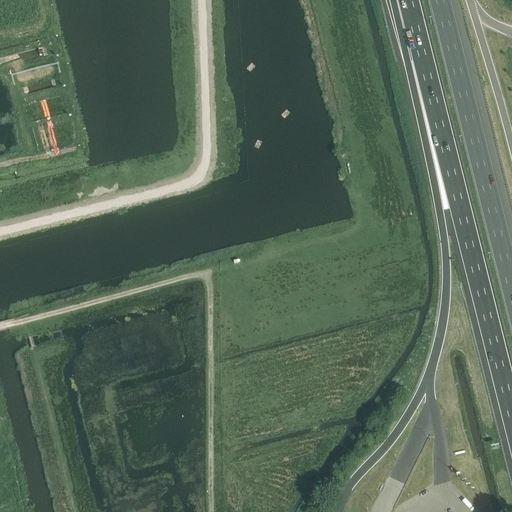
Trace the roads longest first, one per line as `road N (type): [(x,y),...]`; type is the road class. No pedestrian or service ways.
road 1 (motorway): [(408,0),(511,415)]
road 2 (track): [(0,235),(167,193),(190,179),(203,145),(199,0)]
road 3 (motorway): [(403,0),(445,260),(429,375)]
road 4 (motorway): [(511,292),(439,0)]
